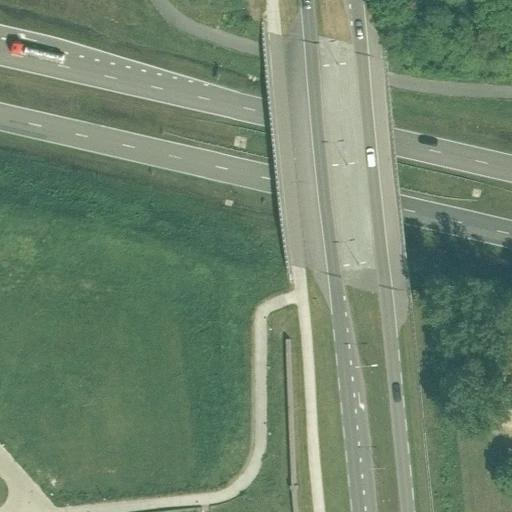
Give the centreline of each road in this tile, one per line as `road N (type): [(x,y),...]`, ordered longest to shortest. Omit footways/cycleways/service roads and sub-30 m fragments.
road 1 (primary): [(0,117),(511,236)]
road 2 (primary): [(511,170),(0,51)]
road 3 (secondary): [(408,511),(356,0)]
road 4 (secondary): [(306,0),(357,511)]
